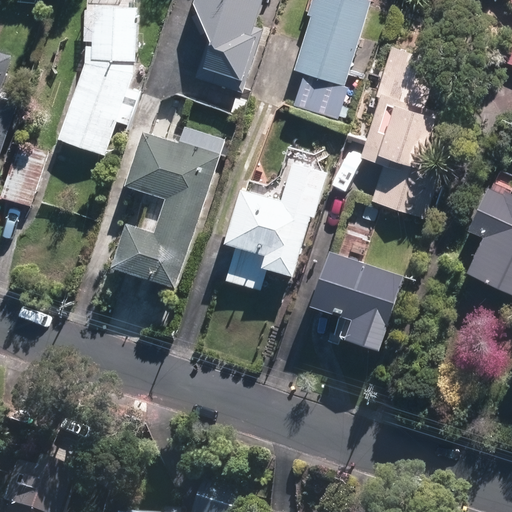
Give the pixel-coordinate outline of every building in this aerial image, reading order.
[(240,84),(267,0),(208,0),(207,4),(217,36),(205,73),(240,84)] [(372,5),(357,0),(323,0),(301,68),(347,83),(372,5)] [(136,10),(92,9),(91,69),(68,134),(108,149),(134,75),(136,10)] [(0,150),(15,107),(0,101),(0,94),(12,60),(0,55),(0,150)] [(393,164),(382,200),(426,214),(439,172),(421,167),(438,114),(423,110),(437,66),(402,55),(370,157),(393,164)] [(219,155),(151,133),(137,180),(176,192),(162,235),(136,227),(126,260),(180,278),(219,155)] [(299,271),(326,176),(300,169),(290,204),(248,192),(236,235),(246,238),(234,280),(261,287),(268,262),(299,271)] [(511,194),(497,187),(477,228),(496,237),(480,269),(511,284),(511,194)] [(404,277),(337,255),(322,302),(361,315),(355,333),(382,342),(404,277)] [(65,511),(75,481),(30,467),(16,511),(65,511)] [(232,511),(238,494),(207,484),(197,511),(232,511)]
